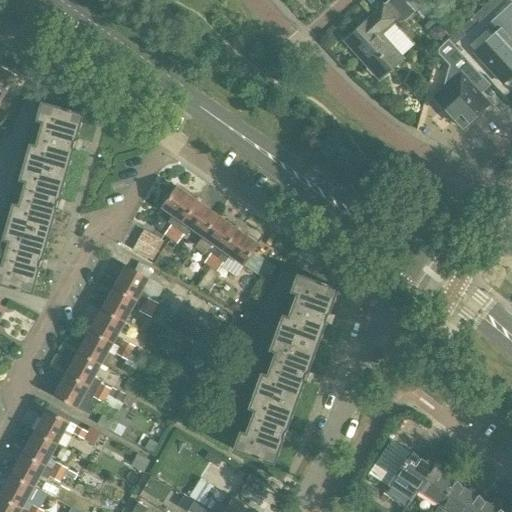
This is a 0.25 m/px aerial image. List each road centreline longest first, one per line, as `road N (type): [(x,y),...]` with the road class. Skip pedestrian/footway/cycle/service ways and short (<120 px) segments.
road 1 (residential): [(0,447),(22,402),(22,361),(80,263),(107,250),(169,138)]
road 2 (residential): [(293,511),(326,453),(385,291),(409,256)]
road 3 (residential): [(409,256),(191,102)]
road 4 (unclassified): [(489,192),(396,138),(298,45)]
road 5 (residential): [(340,258),(169,138)]
road 6 (residential): [(169,138),(0,27)]
road 7 (residential): [(191,102),(45,0)]
road 8 (residential): [(511,339),(409,256)]
